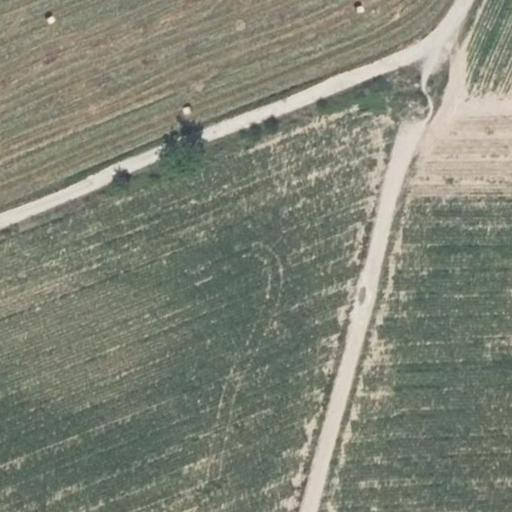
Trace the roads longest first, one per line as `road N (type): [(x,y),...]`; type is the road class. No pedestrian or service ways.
road 1 (track): [(463,0),(351,340),(308,511)]
road 2 (track): [(0,226),(443,43)]
